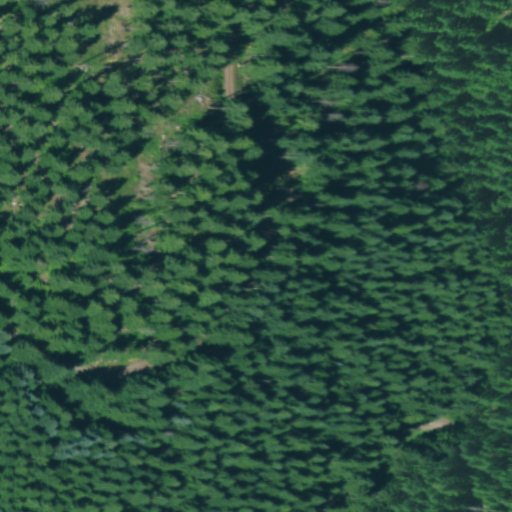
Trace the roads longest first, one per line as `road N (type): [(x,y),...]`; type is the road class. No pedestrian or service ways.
road 1 (track): [(0,325),(29,349),(69,365),(111,368),(143,356),(169,328),(198,280),(219,219),(221,75),(237,0)]
road 2 (residential): [(483,511),(454,433),(432,424),(388,444),(336,511)]
